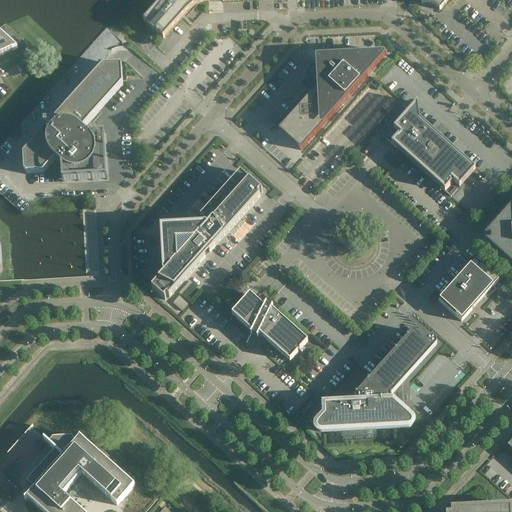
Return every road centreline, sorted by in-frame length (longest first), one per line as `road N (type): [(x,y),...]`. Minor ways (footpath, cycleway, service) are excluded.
road 1 (unclassified): [(212,114),(298,20),(329,12),(400,23),(475,92)]
road 2 (unclassified): [(114,303),(116,228),(212,114)]
road 3 (tertiary): [(330,510),(418,500),(511,403)]
road 4 (tertiary): [(500,377),(416,469),(394,481),(335,483)]
road 5 (tertiary): [(202,406),(330,510)]
road 6 (unclassified): [(500,377),(384,271)]
road 7 (unclassified): [(324,217),(212,114)]
road 8 (tertiary): [(335,483),(221,387)]
road 9 (tertiary): [(221,387),(114,303)]
road 10 (tertiary): [(0,374),(39,334),(110,330)]
road 11 (tertiary): [(114,303),(28,311),(0,336)]
road 12 (unclassified): [(350,187),(411,240),(384,271)]
